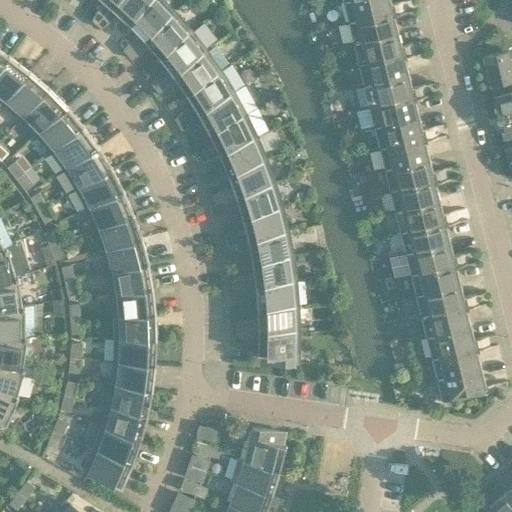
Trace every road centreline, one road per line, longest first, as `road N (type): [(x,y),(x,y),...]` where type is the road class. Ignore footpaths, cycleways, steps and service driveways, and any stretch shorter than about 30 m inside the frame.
road 1 (residential): [(189,397),(191,316),(181,239),(162,185),(102,89),(59,46),(0,8)]
road 2 (residential): [(511,304),(437,0)]
road 3 (residential): [(189,397),(379,423)]
road 4 (residential): [(379,423),(466,434),(492,428),(511,411)]
road 5 (residential): [(149,511),(189,397)]
